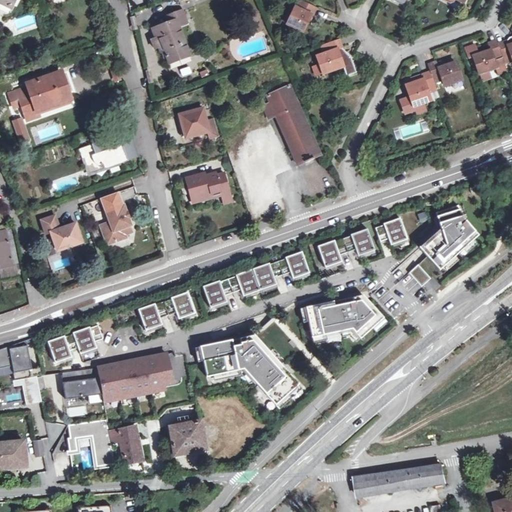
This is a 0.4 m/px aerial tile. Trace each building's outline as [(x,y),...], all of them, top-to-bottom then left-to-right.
[(294,7),(287,23),(303,31),(311,15),(312,16),(317,8),(301,0),(299,0),(296,8),(294,7)] [(170,23),(153,29),(156,38),(152,40),(155,49),(159,48),(161,53),(165,52),(169,64),(190,56),(180,26),(187,23),(183,12),(168,17),(170,23)] [(396,47),(408,42),(405,35),(394,39),(396,47)] [(319,63),(323,73),(344,66),(338,48),(343,47),(339,39),(322,45),(324,53),(317,56),(319,63)] [(504,63),(498,45),(497,42),(488,45),(490,51),(474,57),(480,75),(490,71),(497,68),(499,73),(507,71),(504,63)] [(498,45),(504,63),(511,59),(511,44),(508,46),(507,42),(498,45)] [(323,73),(319,63),(311,66),(314,76),(323,73)] [(431,74),(435,83),(443,80),(445,87),(463,80),(457,63),(439,69),(437,63),(428,66),(431,74)] [(490,71),(480,75),(483,83),(493,79),(490,71)] [(39,110),(72,98),(63,73),(29,84),(30,86),(31,89),(11,96),(15,106),(23,104),(29,120),(41,116),(41,114),(39,110)] [(413,108),(423,105),(431,102),(428,93),(437,90),(435,83),(431,74),(422,77),(411,80),(413,84),(406,87),(410,99),(401,102),(405,114),(415,111),(413,108)] [(31,89),(30,86),(10,92),(11,96),(31,89)] [(299,165),(322,156),(290,86),(267,96),(271,103),(274,109),(277,116),(299,165)] [(72,98),(39,110),(41,114),(73,103),(72,98)] [(266,113),(274,109),(271,103),(263,106),(266,113)] [(426,112),(423,105),(413,108),(415,111),(416,115),(426,112)] [(209,129),(207,121),(203,109),(181,115),(186,137),(209,131),(209,129)] [(274,109),(266,113),(269,119),(277,116),(274,109)] [(22,118),(12,122),(20,144),(30,140),(22,118)] [(207,121),(209,129),(216,128),(213,119),(207,121)] [(102,131),(91,135),(94,145),(105,141),(102,131)] [(94,145),(81,149),(87,166),(90,165),(95,170),(93,173),(97,172),(105,166),(107,168),(139,157),(135,144),(122,149),(121,146),(109,150),(105,141),(94,145)] [(90,165),(87,166),(90,174),(93,173),(95,170),(90,165)] [(188,179),(193,198),(200,197),(201,201),(221,196),(224,204),(232,202),(224,173),(216,176),(216,174),(202,177),(201,176),(188,179)] [(126,213),(123,205),(118,192),(103,198),(111,221),(101,225),(108,244),(127,237),(126,234),(124,228),(128,226),(125,219),(130,217),(128,212),(126,213)] [(458,205),(437,212),(441,228),(420,247),(440,269),(478,235),(464,219),(466,217),(464,215),(461,216),(458,205)] [(46,234),(52,232),(58,251),(83,242),(77,223),(61,228),(56,214),(41,220),(46,234)] [(376,228),(381,242),(389,239),(391,246),(408,240),(400,218),(383,224),(384,225),(376,228)] [(124,228),(126,234),(132,232),(130,225),(128,226),(124,228)] [(13,262),(19,261),(12,229),(0,231),(0,262),(1,268),(13,266),(13,262)] [(343,239),(348,253),(356,250),(359,257),(375,251),(368,229),(351,235),(351,236),(343,239)] [(335,241),(318,247),(326,268),(342,262),(340,256),(348,253),(343,239),(335,242),(335,241)] [(286,260),(278,262),(283,276),(291,273),(293,280),(310,274),(303,252),(286,258),(286,260)] [(13,266),(1,268),(3,278),(21,274),(19,261),(13,262),(13,266)] [(270,264),(253,270),(261,291),(277,285),(275,279),(283,276),(278,262),(270,265),(270,264)] [(409,271),(420,287),(430,280),(419,264),(409,271)] [(237,277),(228,280),(233,293),(241,290),(244,297),(261,291),(253,270),(236,276),(237,277)] [(220,281),(203,287),(211,309),(227,303),(225,296),(233,293),(228,280),(220,282),(220,281)] [(172,300),(164,303),(169,317),(177,314),(179,320),(196,314),(188,293),(171,299),(172,300)] [(334,301),(306,307),(313,337),(352,329),(361,338),(383,317),(363,295),(341,300),(342,305),(335,306),(334,301)] [(155,304),(138,310),(146,332),(163,325),(161,319),(169,317),(164,303),(156,306),(155,304)] [(90,327),(73,333),(74,335),(78,348),(81,355),(97,349),(95,342),(103,340),(98,326),(90,328),(90,327)] [(65,336),(48,342),(55,364),(72,358),(70,351),(78,348),(74,335),(65,338),(65,336)] [(232,341),(201,347),(207,377),(244,369),(280,409),(303,388),(255,335),(241,338),(242,345),(234,347),(232,341)] [(241,338),(232,341),(234,347),(242,345),(241,338)] [(30,340),(0,350),(0,369),(13,367),(14,373),(13,374),(15,381),(45,377),(45,370),(35,371),(30,340)] [(157,355),(163,386),(173,384),(166,353),(157,355)] [(157,355),(97,367),(103,394),(104,402),(164,390),(163,386),(157,355)] [(97,367),(82,370),(83,380),(63,384),(66,401),(103,394),(97,367)] [(83,380),(82,370),(61,374),(63,384),(83,380)] [(184,424),(169,428),(176,457),(207,450),(200,421),(193,422),(192,418),(183,420),(184,424)] [(111,438),(109,432),(107,420),(69,426),(71,438),(68,439),(70,453),(77,451),(76,439),(92,437),(97,468),(115,464),(112,444),(111,438)] [(136,427),(109,432),(111,438),(120,437),(121,442),(125,465),(144,461),(136,427)] [(42,441),(34,442),(36,457),(44,456),(42,441)] [(25,442),(0,443),(0,469),(27,467),(25,442)] [(443,464),(354,478),(359,497),(446,483),(443,464)] [(511,511),(511,498),(496,503),(498,511),(511,511)]
